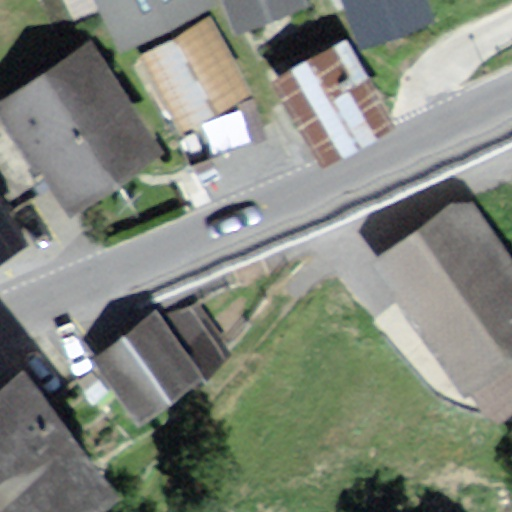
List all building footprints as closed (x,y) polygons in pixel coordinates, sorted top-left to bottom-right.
[(112,0),(125,26),(176,0),(112,0)] [(232,0),(238,11),(262,0),(232,0)] [(339,0),(361,52),(428,25),(417,0),(339,0)] [(203,19),(147,52),(187,117),(243,84),(203,19)] [(281,74),(323,147),(381,114),(339,41),(281,74)] [(81,45),(4,98),(73,196),(150,142),(81,45)] [(377,256),(472,392),(511,363),(511,270),(461,198),(377,256)] [(0,255),(13,247),(0,227),(0,255)] [(155,316),(112,349),(158,409),(201,375),(155,316)] [(0,396),(0,511),(94,511),(120,492),(26,376),(0,396)]
